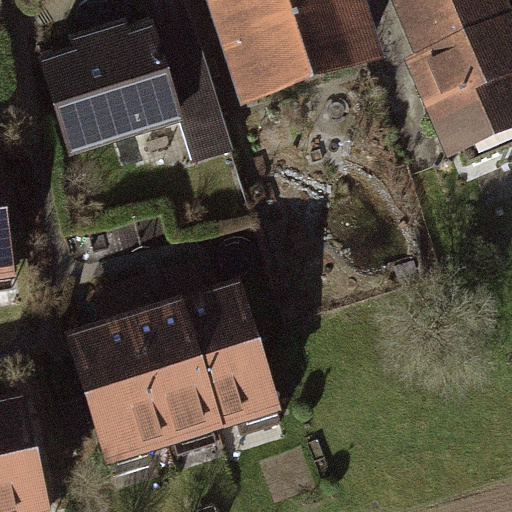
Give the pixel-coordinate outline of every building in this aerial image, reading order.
[(207,0),(245,116),(387,71),(364,0),(207,0)] [(511,2),(511,0),(394,0),(422,62),(410,67),(453,167),(511,141),(511,2)] [(76,63),(43,73),(72,168),(184,135),(155,39),(129,47),(124,31),(71,47),(76,63)] [(235,114),(195,117),(198,155),(238,152),(235,114)] [(0,290),(14,289),(1,166),(0,165),(0,290)] [(170,268),(183,311),(224,442),(282,424),(242,293),(211,303),(198,259),(170,268)] [(143,277),(112,286),(165,460),(224,442),(183,311),(156,319),(143,277)] [(104,335),(67,346),(108,478),(165,460),(112,286),(91,293),(104,335)] [(0,511),(44,511),(25,406),(0,410),(0,511)]
